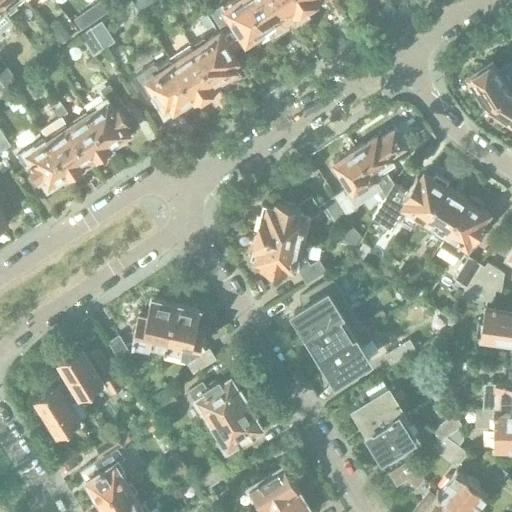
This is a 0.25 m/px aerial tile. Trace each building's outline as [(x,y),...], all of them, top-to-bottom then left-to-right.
[(14,0),(0,0),(0,8),(1,10),(3,9),(8,16),(18,8),(13,1),(14,0)] [(162,0),(161,0),(134,0),(142,13),(162,0)] [(269,33),(248,0),(233,0),(224,7),(223,5),(211,12),(222,30),(219,32),(232,51),(254,37),(258,40),(269,33)] [(287,16),(276,0),(248,0),(269,33),(281,25),(281,20),(287,16)] [(309,7),(304,0),(276,0),(287,16),(293,12),(298,14),(309,7)] [(1,10),(0,8),(0,33),(13,22),(8,16),(3,9),(1,10)] [(214,25),(207,14),(200,18),(207,29),(214,25)] [(58,20),(48,28),(61,45),(68,39),(71,37),(58,20)] [(115,41),(102,21),(90,28),(104,50),(106,48),(105,48),(115,41)] [(104,50),(90,28),(80,35),(94,56),(104,50)] [(237,60),(232,51),(219,32),(193,49),(218,87),(232,78),(229,74),(233,71),(235,69),(234,66),(232,64),(237,60)] [(218,87),(193,49),(191,47),(170,60),(196,102),(199,99),(202,99),(209,95),(210,93),(218,87)] [(295,55),(287,60),(292,68),(300,63),(295,55)] [(4,60),(0,62),(0,79),(6,89),(18,80),(4,60)] [(196,102),(170,60),(159,68),(157,64),(156,65),(154,63),(133,76),(146,97),(151,94),(155,101),(160,98),(165,107),(170,104),(174,109),(181,105),(184,110),(196,102)] [(509,87),(511,84),(511,66),(509,62),(498,70),(492,62),(470,76),(479,90),(476,94),(482,102),(486,102),(489,107),(509,87)] [(129,121),(120,107),(124,105),(110,83),(98,91),(102,98),(96,102),(98,104),(87,112),(112,148),(125,140),(123,137),(130,133),(124,124),(129,121)] [(511,121),(511,84),(509,87),(489,107),(494,110),(494,115),(502,120),(506,117),(511,121)] [(68,113),(63,108),(57,98),(51,101),(61,117),(62,116),(62,117),(68,113)] [(112,148),(87,112),(67,125),(90,162),(112,148)] [(90,162),(67,125),(62,117),(62,116),(61,117),(42,129),(46,137),(70,175),(90,162)] [(0,152),(11,145),(0,128),(0,152)] [(389,154),(404,144),(394,129),(379,139),(377,136),(356,149),(371,172),(379,166),(383,172),(395,164),(389,154)] [(70,175),(46,137),(44,138),(18,154),(26,168),(29,166),(38,179),(43,176),(48,186),(56,181),(58,183),(70,175)] [(375,178),(371,172),(356,149),(335,163),(353,192),(354,191),(362,203),(378,192),(383,200),(386,195),(375,178)] [(424,219),(446,186),(449,181),(436,173),(433,178),(425,173),(420,180),(417,178),(405,198),(390,188),(386,195),(383,200),(381,204),(377,210),(393,220),(401,207),(406,211),(407,209),(424,219)] [(445,236),(468,200),(466,199),(465,197),(458,192),(455,191),(446,186),(424,219),(423,222),(445,236)] [(357,208),(346,190),(335,196),(348,214),(357,208)] [(473,243),(487,222),(485,220),(489,213),(481,208),(484,204),(471,195),(468,200),(445,236),(444,237),(465,251),(471,242),(473,243)] [(348,214),(335,196),(325,203),(336,222),(347,214),(348,214)] [(305,233),(309,217),(320,210),(311,197),(300,205),(300,207),(277,202),(276,208),(263,205),(257,232),(301,242),(303,232),(305,233)] [(0,227),(9,222),(0,208),(0,227)] [(418,242),(425,231),(420,227),(412,239),(418,242)] [(310,264),(307,259),(298,257),(301,242),(257,232),(251,259),(263,262),(262,268),(286,273),(287,267),(296,269),(297,268),(306,283),(326,271),(319,259),(310,264)] [(469,285),(482,265),(468,257),(454,279),(467,288),(469,285)] [(501,290),(503,273),(487,263),(484,267),(482,265),(469,285),(495,289),(501,290)] [(493,301),(495,289),(469,285),(467,288),(461,298),(493,301)] [(309,334),(342,314),(328,291),(295,312),(296,314),(296,317),(300,324),(303,325),(309,334)] [(362,302),(355,292),(347,297),(353,307),(362,302)] [(165,346),(176,304),(151,298),(147,315),(139,313),(132,341),(150,345),(150,343),(165,346)] [(205,329),(197,327),(200,310),(176,304),(165,346),(181,349),(180,352),(188,354),(202,346),(205,329)] [(511,309),(485,306),(482,323),(478,322),(477,335),(480,336),(480,340),(511,343),(511,309)] [(322,356),(364,330),(351,309),(342,314),(309,334),(322,356)] [(387,316),(383,310),(370,318),(374,324),(387,316)] [(369,359),(361,345),(371,338),(366,329),(364,330),(322,356),(328,366),(328,368),(332,376),(335,377),(336,379),(369,359)] [(132,354),(120,335),(109,341),(121,361),(132,354)] [(392,365),(416,350),(410,339),(385,354),(392,365)] [(122,388),(99,349),(88,356),(82,346),(59,361),(70,378),(80,395),(103,380),(112,395),(122,388)] [(194,373),(217,358),(210,347),(187,362),(194,373)] [(80,395),(70,378),(36,398),(58,434),(91,413),(80,395)] [(249,401),(241,387),(238,389),(231,378),(222,383),(219,379),(207,387),(203,381),(189,389),(202,411),(207,408),(215,422),(249,401)] [(511,380),(505,380),(505,384),(496,385),(496,389),(493,389),(493,397),(496,397),(497,408),(476,408),(476,410),(511,410),(511,380)] [(441,391),(436,383),(427,389),(432,396),(441,391)] [(403,413),(388,389),(355,410),(357,412),(356,415),(361,422),(363,423),(369,432),(403,413)] [(445,398),(441,391),(432,396),(437,404),(445,398)] [(261,427),(254,415),(257,414),(249,401),(215,422),(216,424),(212,426),(220,438),(221,437),(228,448),(230,447),(231,448),(236,444),(236,443),(238,441),(240,446),(255,437),(252,432),(261,427)] [(466,412),(459,401),(451,407),(456,414),(458,417),(466,412)] [(511,447),(511,410),(476,410),(476,427),(496,427),(496,452),(510,452),(510,447),(511,447)] [(416,434),(403,413),(369,432),(375,442),(375,444),(379,452),(382,453),(383,455),(416,434)] [(153,414),(142,420),(150,433),(160,427),(153,414)] [(463,426),(458,417),(456,414),(433,429),(440,441),(447,436),(456,430),(463,426)] [(90,432),(85,425),(79,429),(84,436),(90,432)] [(459,440),(459,435),(456,430),(447,436),(456,443),(459,440)] [(119,449),(124,445),(117,434),(96,447),(102,457),(103,459),(119,449)] [(468,453),(456,443),(447,436),(440,441),(433,445),(459,464),(468,453)] [(129,484),(116,463),(124,457),(119,449),(103,459),(102,457),(80,470),(92,489),(92,492),(95,498),(98,499),(99,501),(129,484)] [(424,477),(417,472),(410,461),(391,473),(392,474),(390,475),(395,484),(397,483),(398,484),(407,479),(417,487),(424,477)] [(201,492),(230,474),(222,462),(193,479),(201,492)] [(301,489),(292,475),(291,475),(285,465),(274,471),(273,469),(259,477),(261,481),(251,487),(265,510),(298,491),(301,489)] [(488,494),(479,487),(480,484),(465,472),(462,476),(454,470),(449,477),(450,478),(439,491),(464,511),(475,511),(481,505),(480,504),(488,494)] [(145,480),(142,474),(133,480),(137,485),(145,480)] [(129,511),(142,505),(129,484),(99,501),(105,510),(104,511),(129,511)] [(311,511),(310,510),(310,507),(306,500),(304,499),(298,491),(265,510),(265,511),(311,511)] [(464,511),(439,491),(436,496),(430,491),(412,511),(464,511)] [(150,506),(158,501),(155,495),(146,501),(150,506)]
